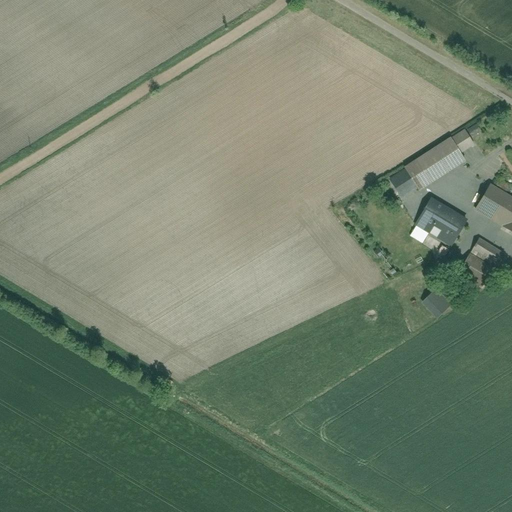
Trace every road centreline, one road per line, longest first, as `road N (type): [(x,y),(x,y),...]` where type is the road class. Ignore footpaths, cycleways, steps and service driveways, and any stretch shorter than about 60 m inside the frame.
road 1 (track): [(0,180),(287,0)]
road 2 (unclassified): [(341,0),(511,101)]
